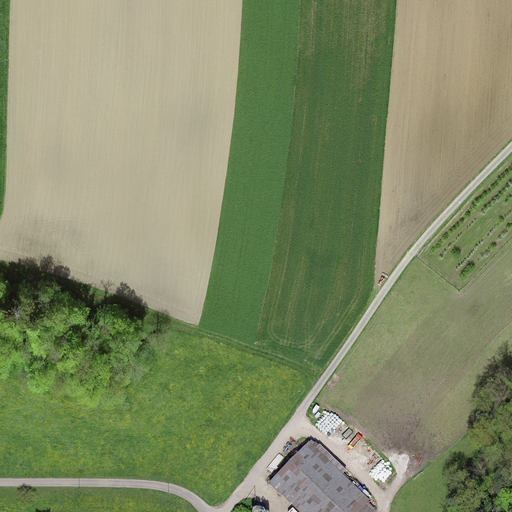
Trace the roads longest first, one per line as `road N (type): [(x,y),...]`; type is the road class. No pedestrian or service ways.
road 1 (track): [(226,511),(414,250),(511,147)]
road 2 (unclassified): [(206,511),(182,491),(150,484),(0,479)]
